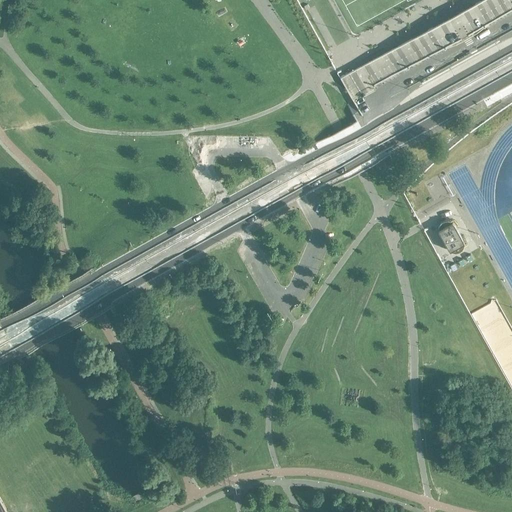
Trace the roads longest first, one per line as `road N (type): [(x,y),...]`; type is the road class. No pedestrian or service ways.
road 1 (secondary): [(511,49),(0,333)]
road 2 (secondary): [(0,354),(511,71)]
